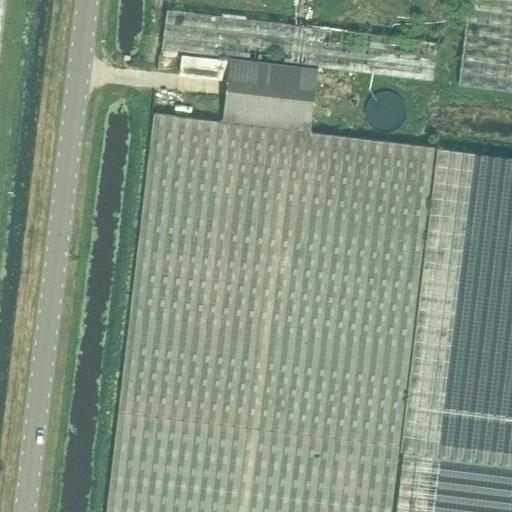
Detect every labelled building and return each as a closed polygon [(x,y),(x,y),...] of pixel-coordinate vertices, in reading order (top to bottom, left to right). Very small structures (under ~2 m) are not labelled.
[(511,0),(467,0),(457,85),(511,91),(511,0)] [(230,56),(318,67),(433,80),(438,40),(166,7),(164,22),(161,48),(230,56)] [(227,80),(230,61),(182,55),(179,74),(227,80)] [(318,67),(230,56),(230,61),(227,80),(223,119),(311,130),(318,67)] [(391,511),(400,445),(399,445),(434,147),(153,113),(118,411),(106,511),(391,511)] [(511,511),(511,157),(437,148),(394,507),(397,508),(396,511),(511,511)]
